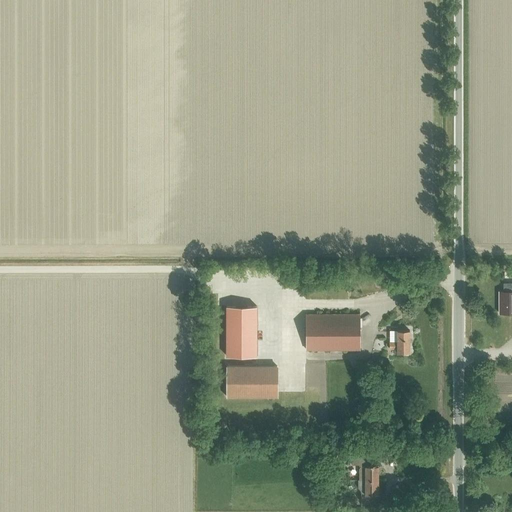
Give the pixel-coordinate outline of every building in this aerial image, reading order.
[(503,292),(499,292),(499,312),(511,312),(511,285),(503,286),(503,292)] [(397,289),(371,294),(374,313),(380,312),(379,306),(399,302),(397,289)] [(227,306),(226,356),(256,356),(257,306),(227,306)] [(306,350),(360,349),(359,314),(306,314),(306,350)] [(398,353),(410,353),(409,330),(397,330),(397,342),(389,342),(389,349),(398,349),(398,353)] [(227,398),(256,397),(278,397),(277,366),(227,367),(227,398)] [(323,451),(323,462),(334,462),(334,451),(323,451)] [(378,480),(378,465),(368,465),(368,457),(352,457),(352,465),(359,465),(359,480),(358,480),(378,480)] [(378,495),(378,480),(358,480),(359,480),(359,488),(361,490),(361,501),(370,501),(370,495),(378,495)] [(322,495),(323,507),(335,507),(335,495),(322,495)]
